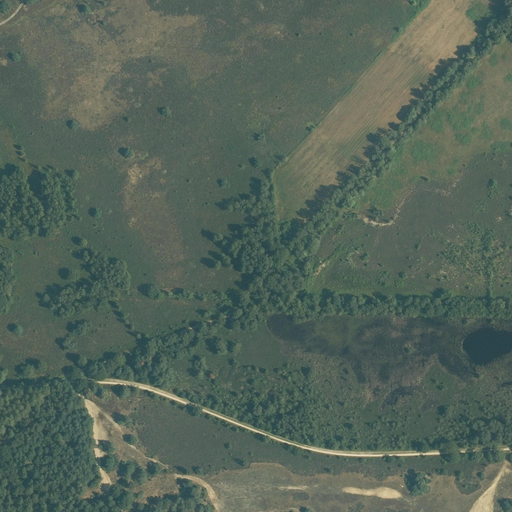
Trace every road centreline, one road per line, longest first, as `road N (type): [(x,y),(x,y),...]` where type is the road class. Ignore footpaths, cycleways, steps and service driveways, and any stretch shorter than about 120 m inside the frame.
road 1 (track): [(511,446),(341,450),(125,378),(0,384)]
road 2 (track): [(251,301),(511,15)]
road 3 (track): [(65,379),(251,301)]
road 4 (unknown): [(71,379),(89,407),(111,496),(127,511)]
